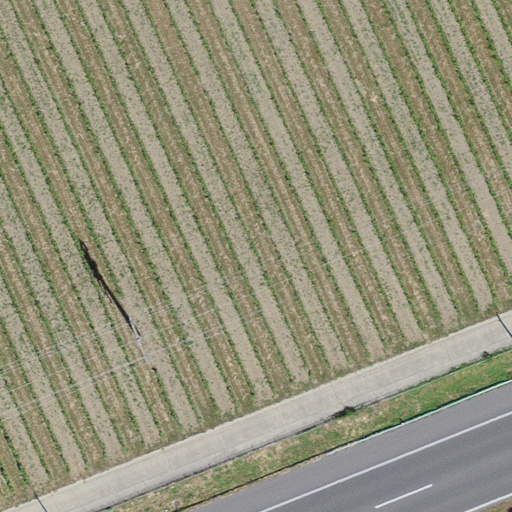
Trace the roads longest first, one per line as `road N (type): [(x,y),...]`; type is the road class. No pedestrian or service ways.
road 1 (track): [(50,511),(511,330)]
road 2 (motorway): [(511,454),(367,511)]
